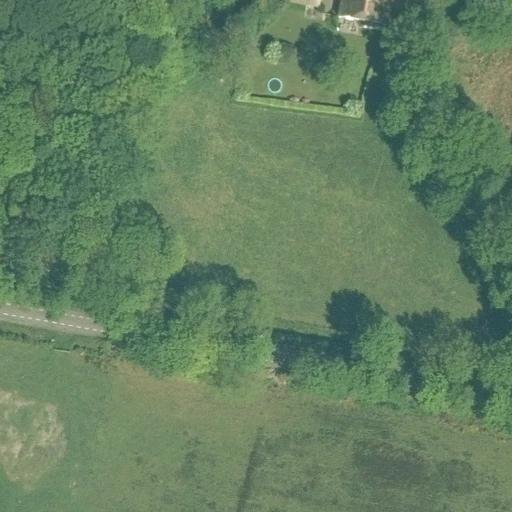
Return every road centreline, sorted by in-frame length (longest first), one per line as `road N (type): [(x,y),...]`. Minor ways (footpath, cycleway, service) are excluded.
road 1 (tertiary): [(0,308),(511,399)]
road 2 (track): [(411,0),(403,62),(410,98),(511,278)]
road 3 (track): [(0,41),(150,36),(203,25),(249,0)]
